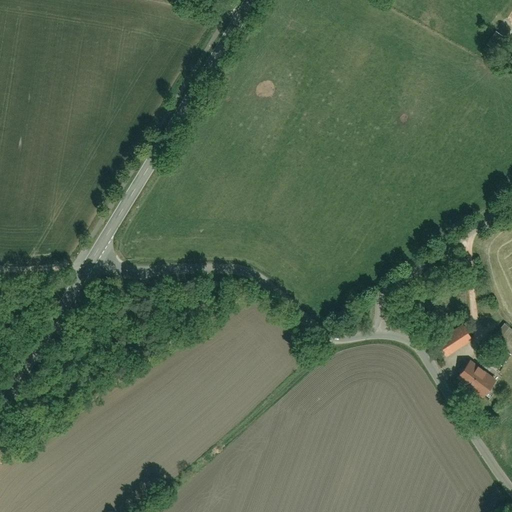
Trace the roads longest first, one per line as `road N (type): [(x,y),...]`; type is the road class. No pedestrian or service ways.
road 1 (residential): [(91,258),(131,272),(246,273),(328,338),(375,336)]
road 2 (tertiary): [(91,258),(243,9)]
road 3 (residential): [(375,336),(404,340),(424,356),(511,492)]
road 4 (residential): [(511,201),(389,290),(375,336)]
road 5 (tertiary): [(0,403),(91,258)]
